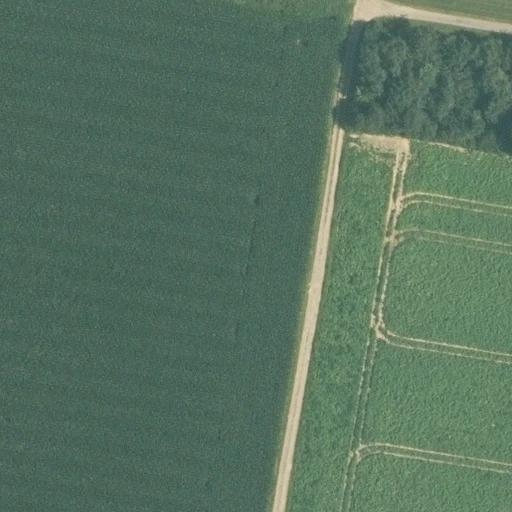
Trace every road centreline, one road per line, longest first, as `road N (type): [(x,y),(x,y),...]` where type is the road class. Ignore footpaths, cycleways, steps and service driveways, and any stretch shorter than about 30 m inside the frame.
road 1 (track): [(282,511),(365,3)]
road 2 (track): [(365,3),(511,27)]
